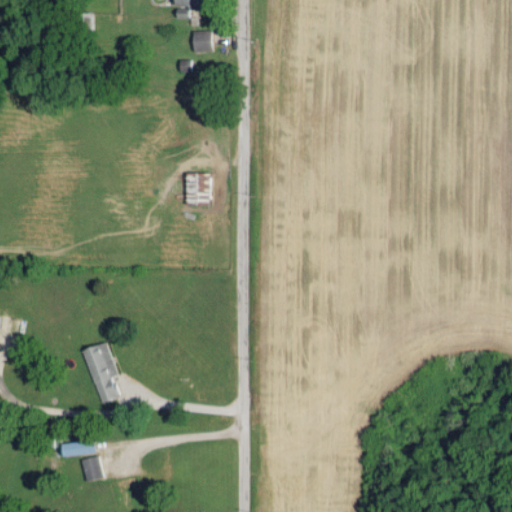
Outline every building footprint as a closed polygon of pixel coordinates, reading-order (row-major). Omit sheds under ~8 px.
[(196,50),(214,51),(214,30),(196,30),(196,50)] [(214,202),(215,172),(191,171),(190,202),(214,202)] [(116,375),(120,374),(110,342),(85,350),(102,403),(123,396),(116,375)] [(69,442),(69,454),(102,453),(102,440),(69,442)] [(82,460),(89,481),(106,476),(99,455),(82,460)]
